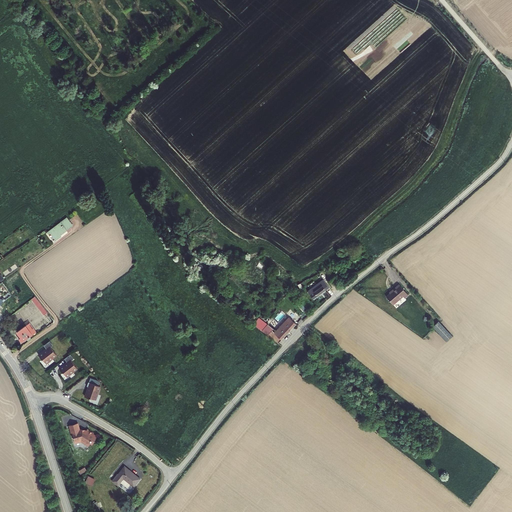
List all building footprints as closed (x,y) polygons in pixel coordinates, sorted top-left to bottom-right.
[(62,231),(57,224),(49,229),(50,231),(40,238),(45,245),(55,237),(55,236),(62,231)] [(405,296),(408,294),(398,283),(391,289),(392,290),(386,296),(393,304),(403,294),(405,296)] [(314,301),(330,291),(327,287),(324,289),(321,284),(308,293),(314,301)] [(34,297),(32,299),(44,316),(47,314),(34,297)] [(274,329),(268,324),(262,331),(277,343),(296,324),(289,317),(274,332),(273,331),(274,329)] [(11,326),(7,320),(0,325),(0,326),(3,331),(11,326)] [(450,335),(436,320),(431,325),(444,341),(450,335)] [(26,326),(17,333),(13,337),(17,342),(15,343),(18,347),(22,344),(23,345),(27,342),(25,341),(32,336),(26,326)] [(52,345),(49,341),(43,345),(46,349),(44,351),(38,355),(42,360),(42,359),(45,363),(56,355),(50,347),(52,345)] [(73,358),(70,354),(64,358),(67,363),(65,364),(59,368),(63,373),(63,372),(66,376),(77,368),(71,360),(73,358)] [(98,386),(86,382),(85,387),(87,387),(84,397),(89,399),(89,398),(94,400),(98,386)] [(78,429),(70,431),(72,443),(73,443),(74,449),(80,448),(87,453),(89,450),(91,452),(96,444),(92,441),(93,441),(86,436),(85,438),(84,437),(83,438),(82,437),(80,438),(78,429)] [(132,487),(138,480),(123,468),(112,482),(116,486),(122,479),(132,487)] [(89,475),(86,482),(93,485),(96,478),(89,475)]
